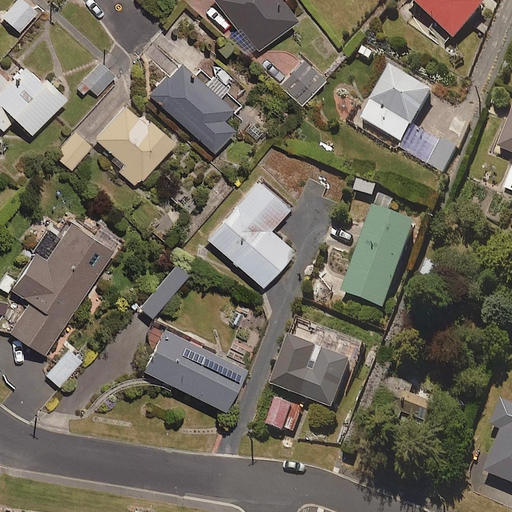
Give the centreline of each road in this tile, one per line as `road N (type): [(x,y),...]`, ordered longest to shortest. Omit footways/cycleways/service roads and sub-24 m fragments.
road 1 (residential): [(0,432),(62,453),(266,480)]
road 2 (residential): [(266,480),(321,486),(387,511)]
